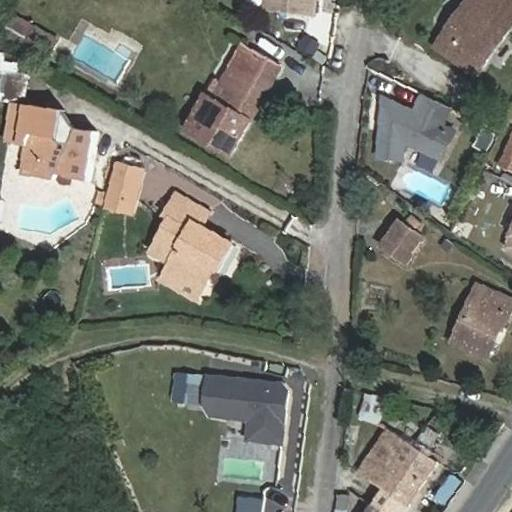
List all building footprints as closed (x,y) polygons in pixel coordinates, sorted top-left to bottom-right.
[(314,0),(263,0),(263,7),(314,13),(314,0)] [(451,34),(447,31),(436,47),(477,75),(488,60),(484,57),(499,36),(503,39),(511,26),(511,0),(469,0),(462,10),(466,13),(451,34)] [(4,40),(20,49),(34,25),(6,9),(4,40)] [(43,62),(57,39),(34,25),(20,49),(43,62)] [(185,131),(230,156),(282,65),(245,44),(215,96),(208,92),(185,131)] [(25,101),(29,74),(5,70),(1,98),(25,101)] [(378,157),(408,160),(408,152),(455,156),(457,130),(450,130),(453,99),(420,97),(419,101),(383,98),(378,157)] [(58,140),(62,109),(13,103),(8,141),(26,143),(22,175),(54,179),(58,173),(67,178),(91,181),(98,131),(78,128),(70,142),(58,140)] [(501,166),(511,170),(511,150),(509,149),(501,166)] [(119,163),(110,194),(136,201),(144,170),(119,163)] [(136,201),(110,194),(107,206),(133,213),(136,201)] [(201,292),(222,255),(225,257),(233,243),(203,226),(210,212),(177,194),(166,214),(171,217),(152,252),(171,263),(166,273),(201,292)] [(425,226),(412,217),(407,226),(419,234),(425,226)] [(407,226),(401,222),(384,247),(408,263),(425,238),(419,234),(407,226)] [(511,311),(511,298),(480,285),(455,343),(489,357),(501,329),(504,330),(511,311)] [(285,368),(273,366),(272,373),(284,375),(285,368)] [(179,370),(176,401),(204,403),(206,373),(179,370)] [(205,415),(250,419),(248,440),(293,443),(297,380),(208,373),(205,415)] [(369,393),(362,417),(381,422),(387,399),(369,393)] [(387,491),(373,511),(369,511),(368,511),(405,511),(440,462),(390,428),(360,473),(387,491)] [(251,446),(223,460),(250,511),(272,499),(255,467),(261,464),(251,446)] [(349,511),(351,496),(340,495),(337,511),(349,511)]
